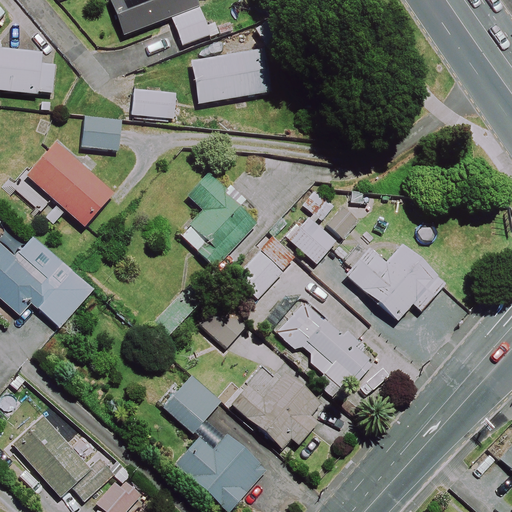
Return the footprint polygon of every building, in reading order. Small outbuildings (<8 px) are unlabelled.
[(113,0),(108,2),(122,39),(170,21),(181,49),(207,38),(192,0),(113,0)] [(264,23),(252,30),(262,49),(275,42),(264,23)] [(0,52),(0,96),(34,100),(35,94),(51,96),(53,70),(38,68),(39,57),(0,52)] [(269,95),(261,54),(189,66),(197,108),(269,95)] [(171,98),(132,93),(129,119),(168,123),(171,98)] [(120,125),(83,121),(79,151),(116,155),(120,125)] [(44,219),(52,226),(63,213),(68,217),(62,223),(72,232),(78,225),(83,230),(112,198),(55,147),(25,180),(55,207),(44,219)] [(214,271),(254,228),(236,212),(245,202),(229,188),(223,194),(206,179),(187,200),(202,214),(179,239),(214,271)] [(310,195),(303,206),(316,215),(313,220),(320,225),(331,210),(310,195)] [(355,224),(339,211),(325,227),(342,241),(355,224)] [(335,245),(307,221),(287,243),(315,267),(335,245)] [(293,262),(266,238),(257,248),(261,252),(234,282),(256,302),(293,262)] [(91,293),(31,241),(13,261),(0,249),(0,302),(18,319),(29,306),(58,331),(91,293)] [(383,268),(358,246),(343,262),(352,270),(344,280),(395,325),(410,307),(419,315),(443,288),(399,250),(383,268)] [(345,396),(371,366),(362,358),(366,352),(344,333),(339,338),(301,306),(275,336),(345,396)] [(239,335),(213,312),(199,328),(225,351),(239,335)] [(190,437),(202,423),(219,404),(192,380),(181,392),(155,369),(137,389),(190,437)] [(229,408),(245,421),(279,452),(288,442),(296,448),(314,427),(307,420),(317,408),(284,378),(261,403),(245,390),(229,408)] [(88,475),(39,420),(9,447),(59,502),(70,491),(82,504),(110,478),(99,465),(88,475)] [(202,423),(190,437),(197,443),(174,469),(223,511),(229,511),(263,474),(224,440),(223,442),(202,423)] [(126,511),(139,500),(120,481),(94,507),(98,511),(126,511)]
